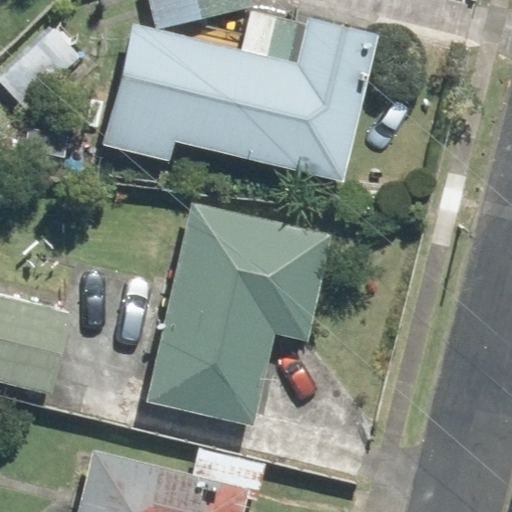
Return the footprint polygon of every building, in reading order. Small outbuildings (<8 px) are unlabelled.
[(250,0),(148,0),(154,23),(250,1),(250,0)] [(342,175),(380,35),(253,1),(240,49),(127,18),(96,136),(166,155),(173,130),(342,175)] [(75,43),(50,18),(0,67),(0,84),(17,102),(75,43)] [(303,335),(329,228),(193,195),(146,392),(249,416),(270,327),(303,335)] [(67,311),(0,293),(0,375),(47,387),(67,311)] [(257,489),(264,459),(197,443),(191,467),(89,443),(72,511),(238,511),(244,486),(257,489)]
